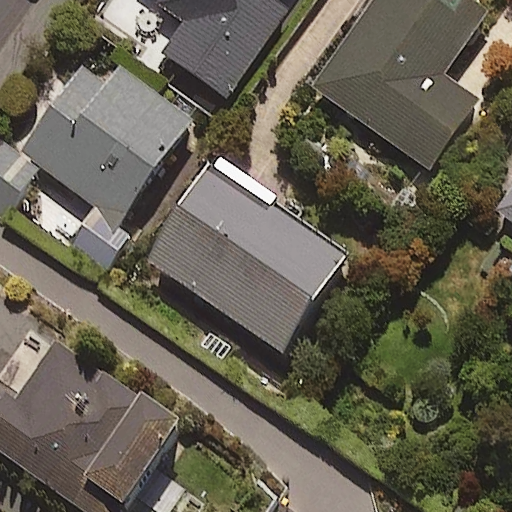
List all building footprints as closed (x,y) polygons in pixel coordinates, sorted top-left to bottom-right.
[(153,0),(195,27),(169,65),(233,108),(305,0),(153,0)] [(452,0),(447,8),(435,0),(392,0),(322,100),(437,181),(484,114),(450,90),(496,25),(459,0),(452,0)] [(128,84),(115,101),(90,83),(31,165),(102,216),(75,254),(100,272),(200,136),(128,84)] [(270,205),(230,177),(161,278),(295,370),(357,280),(263,215),(270,205)] [(145,511),(191,448),(62,357),(0,444),(0,458),(75,511),(145,511)]
